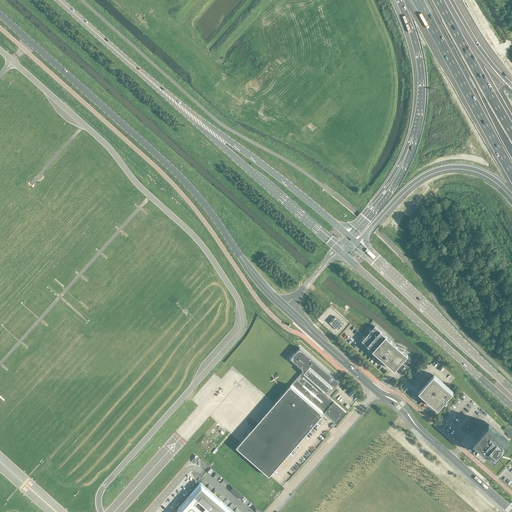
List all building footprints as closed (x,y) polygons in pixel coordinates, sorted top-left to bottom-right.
[(335,316),(329,322),(338,330),(344,325),(335,316)] [(399,345),(396,344),(375,326),(362,341),(395,370),(408,355),(403,351),(405,349),(405,348),(403,347),(401,346),(399,345)] [(237,447),(270,475),(324,412),(336,423),(346,412),(326,394),(339,381),(300,347),(289,358),(302,371),(303,372),(237,447)] [(434,375),(419,391),(438,409),(453,391),(434,375)] [(489,422),(474,440),(494,458),(510,441),(489,422)] [(221,450),(229,442),(224,438),(217,446),(221,450)] [(200,481),(187,496),(178,507),(183,511),(235,511),(233,510),(220,499),(200,481)]
